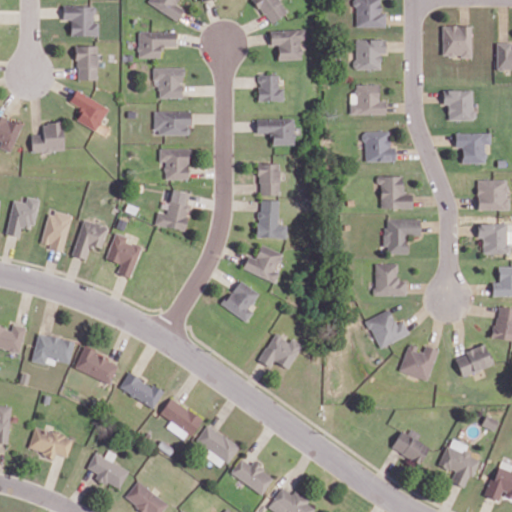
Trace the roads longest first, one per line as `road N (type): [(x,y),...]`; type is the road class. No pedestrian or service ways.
road 1 (residential): [(0,274),(82,298),(151,331),(416,511)]
road 2 (residential): [(218,31),(217,197),(161,337)]
road 3 (residential): [(445,293),(445,201),(408,114),(407,0)]
